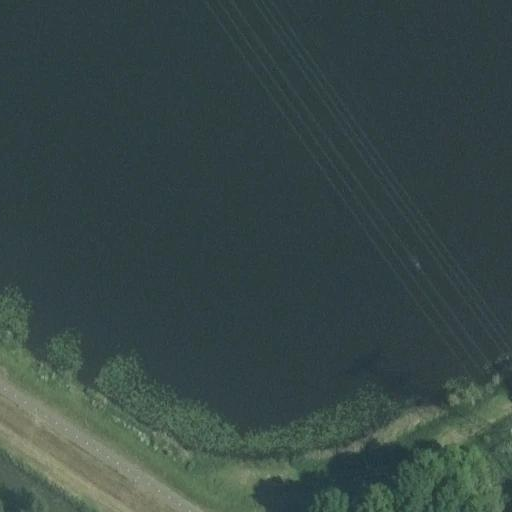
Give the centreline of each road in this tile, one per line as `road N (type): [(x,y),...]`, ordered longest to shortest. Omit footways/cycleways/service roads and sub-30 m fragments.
road 1 (track): [(328,511),(511,405)]
road 2 (track): [(0,441),(109,511)]
